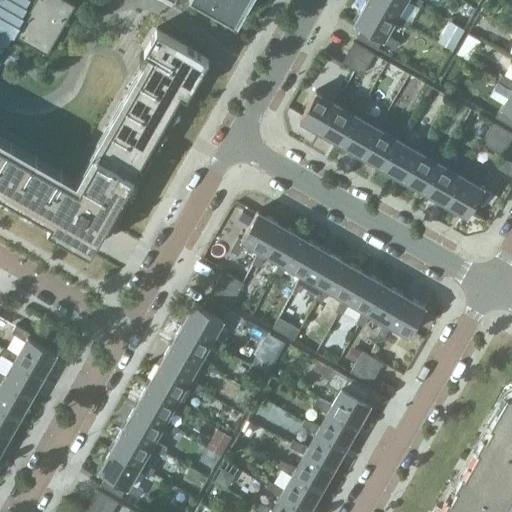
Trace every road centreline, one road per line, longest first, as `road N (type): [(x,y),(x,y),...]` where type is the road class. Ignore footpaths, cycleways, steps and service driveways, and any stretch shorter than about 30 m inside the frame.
road 1 (residential): [(490,286),(234,138)]
road 2 (residential): [(360,511),(490,286)]
road 3 (residential): [(125,325),(234,138)]
road 4 (residential): [(19,511),(125,325)]
road 5 (residential): [(234,138),(314,0)]
road 6 (residential): [(125,325),(0,253)]
